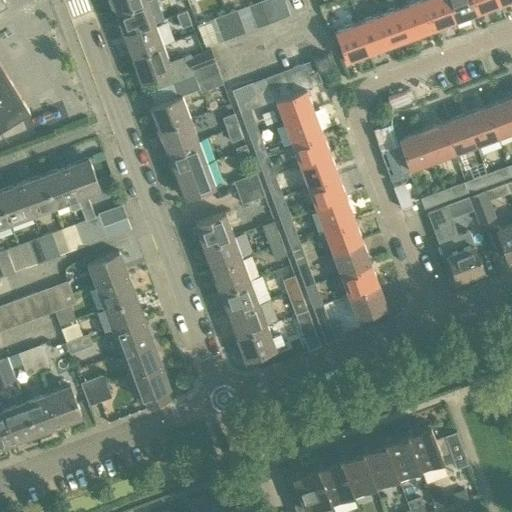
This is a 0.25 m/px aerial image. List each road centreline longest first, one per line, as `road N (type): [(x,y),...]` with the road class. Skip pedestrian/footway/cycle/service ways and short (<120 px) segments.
road 1 (residential): [(223,398),(79,0)]
road 2 (residential): [(429,323),(356,122),(360,103),(372,90),(511,37)]
road 3 (residential): [(0,477),(223,398)]
road 4 (residential): [(223,398),(429,323)]
road 5 (residential): [(265,511),(223,398)]
